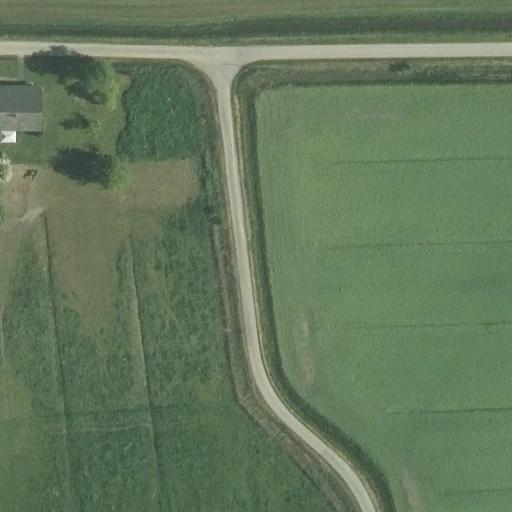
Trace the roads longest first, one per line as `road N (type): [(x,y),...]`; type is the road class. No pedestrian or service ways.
road 1 (unclassified): [(511,53),(0,52)]
road 2 (track): [(220,56),(256,360),(271,393),(349,463),(375,511)]
